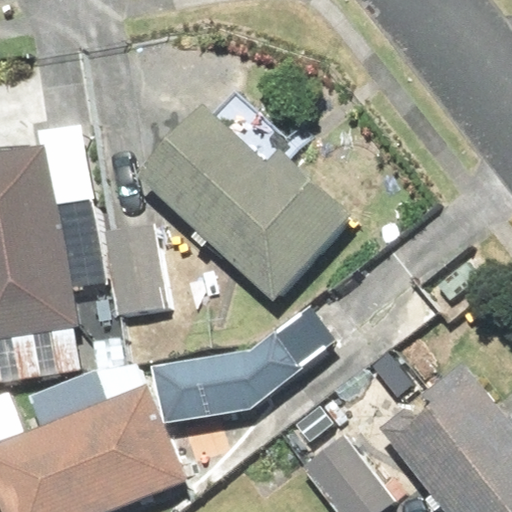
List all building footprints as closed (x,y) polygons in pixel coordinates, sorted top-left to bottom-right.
[(201,104),(135,173),(270,302),(349,220),(278,151),(265,165),(201,104)] [(40,142),(0,149),(0,329),(69,318),(40,142)] [(150,220),(97,225),(106,308),(159,302),(150,220)] [(248,348),(154,361),(162,419),(256,405),(248,348)] [(511,511),(511,431),(452,359),(379,420),(455,511),(511,511)] [(0,387),(0,511),(109,511),(181,485),(144,386),(17,433),(0,387)] [(344,430),(299,463),(335,511),(373,511),(394,497),(344,430)]
